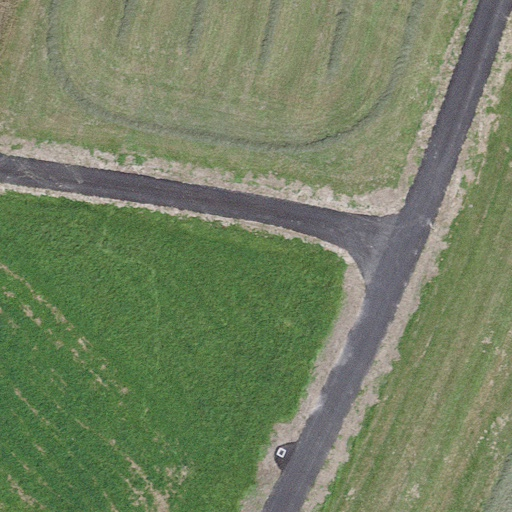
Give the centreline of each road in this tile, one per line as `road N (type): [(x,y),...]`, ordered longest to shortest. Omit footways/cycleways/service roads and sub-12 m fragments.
road 1 (unclassified): [(391,257),(337,233),(77,176),(0,170)]
road 2 (unclassified): [(391,257),(265,511)]
road 3 (unclassified): [(488,0),(391,257)]
